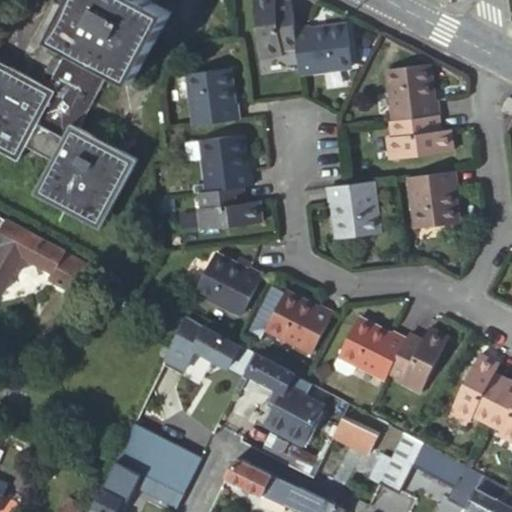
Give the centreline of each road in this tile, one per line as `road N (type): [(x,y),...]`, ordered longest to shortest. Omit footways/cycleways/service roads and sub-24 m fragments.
road 1 (residential): [(466,302),(416,279),(345,284),(292,258),(285,189),(292,136)]
road 2 (residential): [(466,302),(503,229),(488,98),(502,59)]
